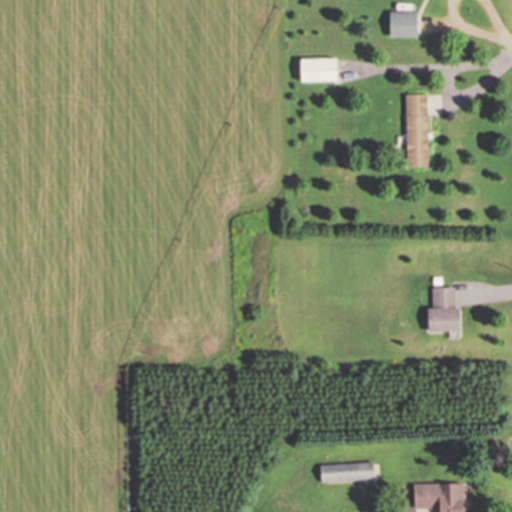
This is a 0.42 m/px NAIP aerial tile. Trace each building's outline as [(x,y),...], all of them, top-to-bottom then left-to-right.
[(387,11),(387,37),(416,37),(416,11),(387,11)] [(298,58),(298,81),(335,81),(335,58),(298,58)] [(426,94),(405,94),(405,166),(426,166),(426,94)] [(455,286),(431,286),(431,308),(425,308),(425,331),(455,331),(455,286)] [(318,463),(319,482),(373,481),(372,462),(318,463)] [(461,511),(461,484),(411,484),(411,509),(434,509),(433,511),(461,511)]
